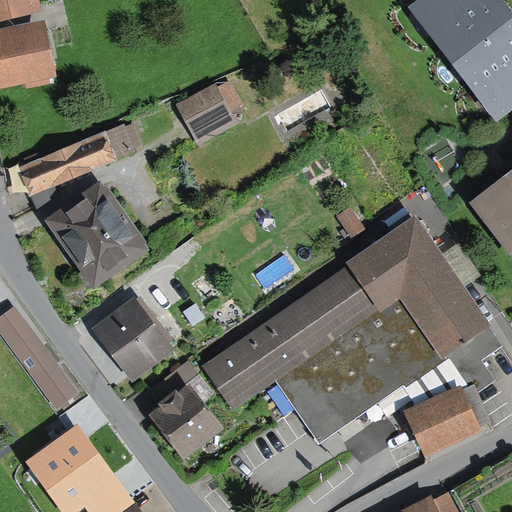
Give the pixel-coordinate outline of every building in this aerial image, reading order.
[(38,0),(0,0),(0,19),(41,9),(38,0)] [(511,106),(511,10),(504,0),(412,0),(407,4),(496,119),(511,106)] [(0,87),(25,82),(26,88),(49,83),(48,77),(56,76),(44,18),(0,27),(0,87)] [(243,112),(240,107),(243,105),(230,80),(218,86),(215,82),(175,103),(197,145),(241,122),(243,112)] [(124,125),(123,123),(105,130),(104,129),(35,158),(33,153),(23,158),(26,163),(16,167),(29,197),(117,159),(116,158),(135,150),(134,148),(143,144),(133,122),(124,125)] [(511,166),(468,201),(511,256),(511,166)] [(104,184),(100,178),(44,217),(93,287),(149,247),(145,241),(147,240),(106,182),(104,184)] [(351,238),(365,229),(350,205),(336,214),(351,238)] [(478,391),(496,379),(482,360),(502,346),(487,324),(490,322),(414,212),(345,260),(348,264),(201,364),(232,409),(275,380),(295,409),(311,431),(319,443),(402,386),(414,404),(460,382),(462,387),(474,382),(478,391)] [(174,348),(133,295),(91,327),(132,380),(174,348)] [(79,391),(15,304),(0,315),(0,333),(55,408),(79,391)] [(213,393),(187,359),(154,385),(162,396),(157,400),(159,403),(147,412),(183,458),(224,426),(204,400),(213,393)] [(483,432),(481,428),(492,422),(478,391),(474,382),(462,387),(460,382),(414,404),(403,409),(411,427),(426,459),(483,432)] [(144,484),(111,438),(88,455),(120,501),(144,484)] [(256,500),(232,465),(228,467),(215,476),(239,511),(256,500)] [(454,511),(444,492),(433,498),(430,492),(392,511),(454,511)] [(144,511),(137,501),(122,511),(144,511)]
